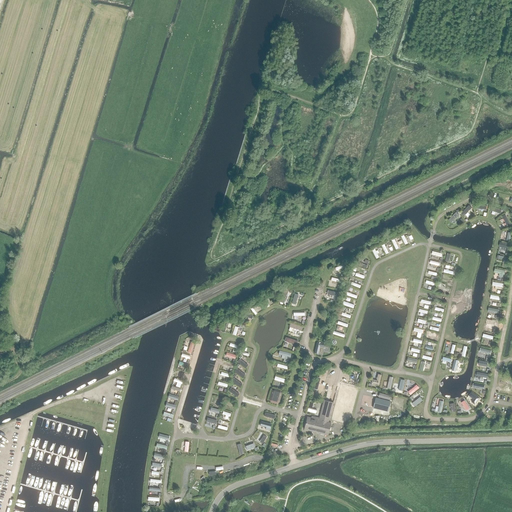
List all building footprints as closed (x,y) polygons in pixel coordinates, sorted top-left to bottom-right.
[(469,205),(461,213),(464,216),(471,208),(469,205)] [(456,212),(448,220),(451,223),(459,215),(456,212)] [(510,225),(505,215),(502,216),(507,226),(510,225)] [(511,245),(500,243),(499,247),(506,248),(505,252),(509,253),(511,245)] [(465,255),(462,258),(468,266),(472,264),(465,255)] [(505,271),(495,269),(494,273),(499,274),(499,277),(504,278),(505,271)] [(462,270),(459,272),(466,280),(469,278),(462,270)] [(288,292),(283,290),(279,302),(283,303),(288,292)] [(338,293),(328,291),(328,294),(334,296),(333,299),(337,300),(338,293)] [(456,296),(453,299),(461,308),(464,305),(456,296)] [(253,316),(242,312),(241,315),(244,316),(243,319),(247,321),(248,318),(251,319),(253,316)] [(317,342),(314,353),(318,353),(319,347),(323,348),(324,344),(317,342)] [(240,359),(237,362),(245,368),(248,366),(240,359)] [(237,369),(235,372),(243,378),(245,375),(237,369)] [(379,385),(381,375),(377,374),(376,381),(372,380),(371,384),(379,385)] [(234,379),(231,381),(240,388),(242,385),(234,379)] [(416,385),(408,392),(410,395),(419,389),(416,385)] [(231,388),(229,391),(237,397),(239,394),(231,388)] [(282,393),(273,391),(271,390),(269,400),(270,403),(276,404),(279,402),(282,393)] [(479,399),(471,393),(469,396),(473,400),(471,402),(475,405),(479,399)] [(390,402),(375,398),(373,408),(387,412),(390,402)] [(420,398),(412,404),(414,407),(422,401),(420,398)] [(311,418),(307,417),(304,430),(327,436),(330,423),(328,422),(333,403),(323,401),(319,418),(311,416),(311,418)] [(469,409),(464,401),(461,403),(466,411),(469,409)] [(246,414),(257,411),(255,406),(244,410),(246,414)] [(271,425),(261,422),(260,426),(266,428),(266,430),(269,431),(271,425)] [(250,427),(239,432),(240,435),(251,431),(250,427)] [(196,496),(201,484),(197,482),(192,494),(196,496)] [(182,500),(187,489),(182,486),(177,498),(182,500)]
